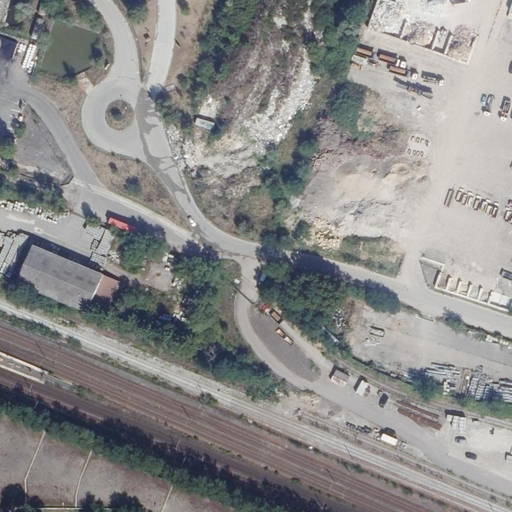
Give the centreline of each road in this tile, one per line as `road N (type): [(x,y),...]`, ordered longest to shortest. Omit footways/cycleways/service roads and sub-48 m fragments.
road 1 (unknown): [(397,288),(497,0)]
road 2 (unclassified): [(219,242),(335,269),(511,326)]
road 3 (unknown): [(170,229),(161,263),(143,267),(0,214)]
road 4 (unclassified): [(165,162),(130,94),(99,100),(94,124),(107,139),(141,150)]
road 5 (unclassified): [(67,199),(219,242)]
